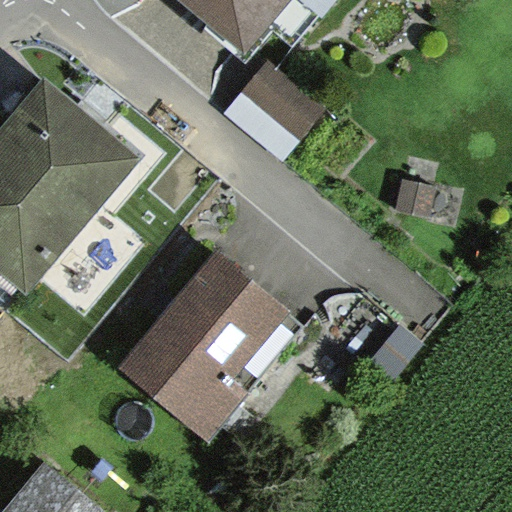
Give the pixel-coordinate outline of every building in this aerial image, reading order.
[(161,0),(247,70),(274,37),(292,52),(335,0),(161,0)] [(326,110),(267,66),(243,97),(302,141),(326,110)] [(139,163),(44,84),(0,137),(0,273),(28,296),(139,163)] [(437,191),(404,185),(398,213),(431,220),(437,191)] [(309,329),(218,253),(117,375),(207,450),(309,329)] [(421,348),(399,330),(369,367),(391,385),(421,348)] [(101,511),(49,467),(10,511),(101,511)]
